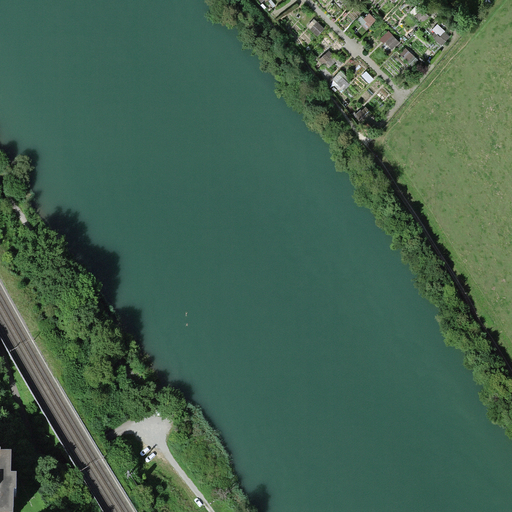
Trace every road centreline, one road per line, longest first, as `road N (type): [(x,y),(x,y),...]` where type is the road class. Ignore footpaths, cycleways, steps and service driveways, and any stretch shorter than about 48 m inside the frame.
road 1 (track): [(0,183),(155,421)]
road 2 (track): [(248,0),(369,149)]
